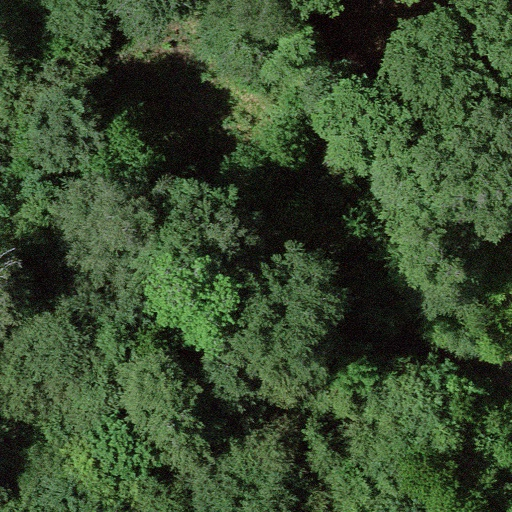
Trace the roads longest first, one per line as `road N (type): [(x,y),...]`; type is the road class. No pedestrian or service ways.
road 1 (track): [(511,356),(312,314),(0,283)]
road 2 (track): [(303,0),(511,232)]
road 3 (track): [(0,180),(23,134),(161,0)]
